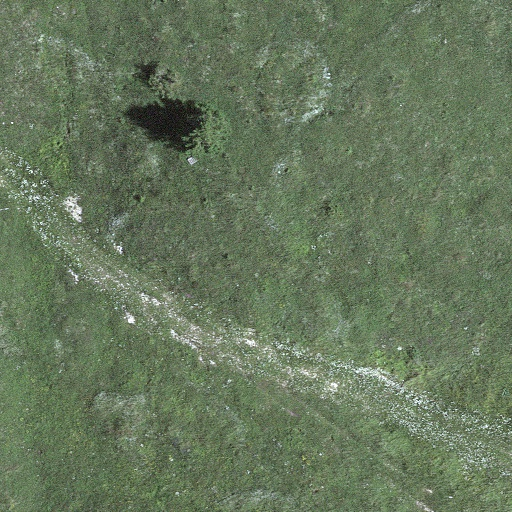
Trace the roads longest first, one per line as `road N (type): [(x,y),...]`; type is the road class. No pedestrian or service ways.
road 1 (track): [(511,450),(348,389),(131,277),(0,160)]
road 2 (track): [(443,511),(131,277)]
